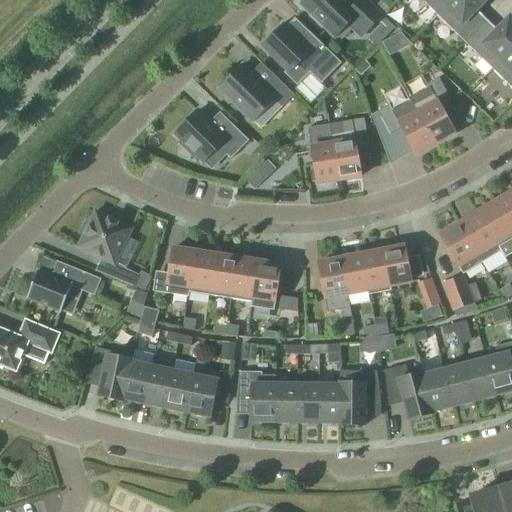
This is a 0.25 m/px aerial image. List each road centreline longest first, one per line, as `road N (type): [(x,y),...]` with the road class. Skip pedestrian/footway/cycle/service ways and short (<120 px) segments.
road 1 (residential): [(0,404),(58,429),(254,461),(367,465),(511,441)]
road 2 (residential): [(92,171),(180,206),(284,218),(357,213),(422,196),(511,144)]
road 3 (residential): [(261,0),(92,171)]
road 4 (secondary): [(0,115),(112,0)]
road 5 (residential): [(92,171),(0,266)]
